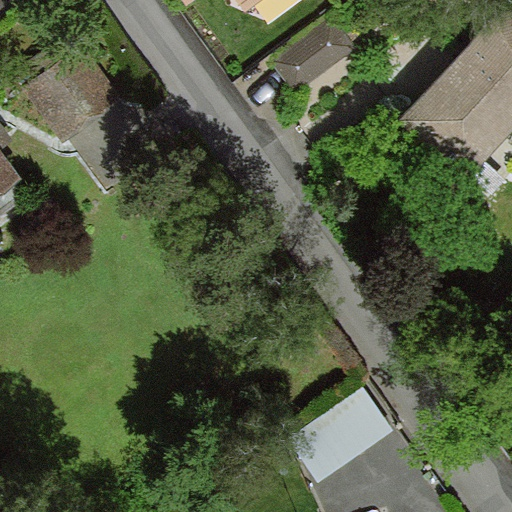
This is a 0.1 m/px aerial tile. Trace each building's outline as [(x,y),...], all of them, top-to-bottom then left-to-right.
[(402,106),(467,168),(511,116),(511,2),(495,8),(402,106)] [(34,86),(71,137),(124,97),(86,47),(34,86)] [(511,134),(483,173),(506,190),(511,181),(511,134)] [(0,236),(1,236),(0,234),(0,214),(28,194),(19,182),(25,177),(0,143),(0,236)] [(321,467),(402,424),(379,379),(297,421),(321,467)]
